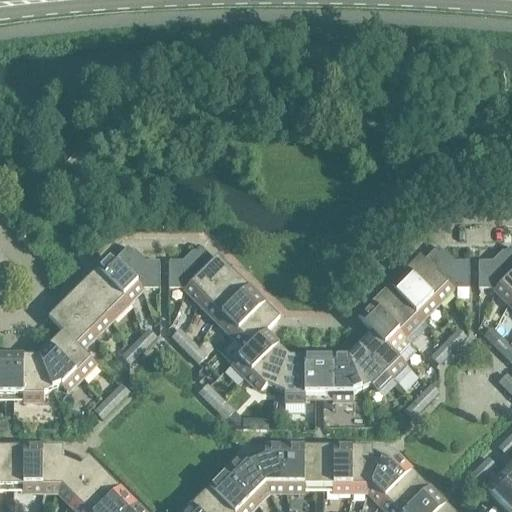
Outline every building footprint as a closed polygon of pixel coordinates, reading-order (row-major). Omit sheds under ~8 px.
[(144,265),(128,249),(113,263),(141,292),(159,292),(159,263),(146,263),(144,265)] [(169,263),(169,291),(186,291),(215,263),(201,249),(184,265),(183,263),(169,263)] [(452,265),(437,249),(422,264),(451,291),(469,291),(469,263),(454,263),(452,265)] [(493,263),(478,263),(478,291),(497,292),(511,276),(511,250),(510,249),(495,265),(493,263)] [(95,275),(98,278),(126,307),(141,292),(113,263),(110,260),(95,275)] [(218,260),(215,263),(186,291),(200,305),(229,277),(232,274),(218,260)] [(437,305),(450,292),(451,291),(422,264),(419,261),(406,274),(437,305)] [(232,274),(229,277),(200,305),(217,322),(248,291),(232,274)] [(389,291),(420,322),(437,305),(406,274),(389,291)] [(80,290),(111,322),(126,307),(98,278),(95,275),(80,290)] [(511,276),(497,292),(511,306),(511,304),(511,276)] [(62,307),(93,339),(111,322),(80,290),(62,307)] [(217,322),(234,339),(266,308),(248,291),(217,322)] [(372,308),(403,339),(420,322),(389,291),(372,308)] [(80,353),(81,352),(93,339),(62,307),(48,322),(62,336),(65,339),(66,338),(80,353)] [(234,339),(247,352),(248,353),(262,338),(263,339),(266,336),(279,322),(266,308),(234,339)] [(390,353),(391,352),(403,339),(372,308),(357,323),(360,325),(372,336),(375,339),(376,338),(390,353)] [(482,339),(491,349),(499,340),(490,331),(482,339)] [(146,333),(137,342),(146,351),(155,342),(146,333)] [(179,350),(188,342),(179,333),(170,341),(179,350)] [(448,341),(457,349),(464,342),(456,333),(448,341)] [(62,336),(49,349),(80,380),(95,366),(81,352),(80,353),(66,338),(65,339),(62,336)] [(233,366),(247,380),(279,349),(266,336),(263,339),(262,338),(248,353),(247,352),(233,366)] [(359,349),(390,380),(404,366),(391,352),(390,353),(376,338),(375,339),(372,336),(359,349)] [(491,349),(500,358),(508,349),(499,340),(491,349)] [(448,341),(440,349),(448,358),(457,349),(448,341)] [(146,351),(137,342),(128,351),(137,360),(146,351)] [(188,342),(179,350),(188,359),(196,350),(188,342)] [(49,349),(38,359),(40,363),(52,393),(61,389),(66,394),(80,380),(49,349)] [(279,349),(247,380),(262,394),(267,389),(275,393),(288,364),(289,359),(279,349)] [(350,364),(362,393),(370,389),(376,394),(390,380),(359,349),(348,359),(350,364)] [(429,360),(438,368),(448,358),(440,349),(429,360)] [(511,362),(511,352),(508,349),(500,358),(508,366),(511,362)] [(197,368),(197,367),(205,359),(196,350),(188,359),(197,368)] [(120,360),(128,369),(137,360),(128,351),(120,360)] [(9,359),(7,359),(0,359),(0,403),(9,403),(13,403),(44,404),(44,396),(52,393),(40,363),(38,359),(9,359)] [(332,359),(321,359),(319,359),(305,359),(289,359),(288,364),(275,393),(284,396),(284,403),(318,404),(322,404),(353,404),(353,397),(362,393),(350,364),(348,359),(332,359)] [(497,386),(506,395),(511,388),(511,384),(505,378),(497,386)] [(111,397),(119,405),(128,396),(120,388),(111,397)] [(206,388),(198,396),(207,406),(215,397),(206,388)] [(421,396),(430,405),(438,397),(429,388),(421,396)] [(412,405),(421,413),(430,405),(421,396),(412,405)] [(102,406),(110,414),(119,405),(111,397),(102,406)] [(215,397),(207,406),(215,414),(224,406),(215,397)] [(402,414),(411,423),(421,413),(412,405),(402,414)] [(93,415),(101,423),(110,414),(102,406),(93,415)] [(224,406),(215,414),(224,423),(233,415),(224,406)] [(511,445),(507,441),(497,451),(505,459),(511,452),(511,445)] [(0,494),(9,494),(13,494),(43,494),(43,454),(43,450),(9,450),(0,449),(0,494)] [(43,450),(43,454),(43,494),(60,494),(72,465),(63,461),(63,450),(43,450)] [(256,465),(268,495),(285,494),(285,450),(265,450),(265,461),(256,465)] [(319,494),(323,494),(352,494),(352,450),(319,450),(285,450),(285,494),(315,494),(319,494)] [(352,450),(352,494),(369,494),(381,465),(373,461),(373,450),(352,450)] [(60,494),(73,507),(104,476),(88,460),(80,469),(72,465),(60,494)] [(381,465),(369,494),(383,508),(414,477),(398,460),(390,468),(381,465)] [(224,476),(255,508),(268,495),(256,465),(248,468),(240,461),(224,476)] [(479,470),(487,477),(495,469),(487,461),(479,470)] [(511,467),(500,479),(503,482),(511,491),(511,467)] [(479,470),(470,478),(478,486),(487,477),(479,470)] [(104,476),(73,507),(77,511),(98,511),(120,491),(104,476)] [(208,492),(228,511),(250,511),(255,508),(224,476),(208,492)] [(414,477),(383,508),(386,511),(411,511),(431,493),(414,477)] [(511,511),(511,491),(503,482),(500,479),(486,494),(503,511),(511,511)] [(98,511),(129,511),(135,507),(120,491),(98,511)] [(193,507),(197,511),(228,511),(208,492),(193,507)] [(431,493),(411,511),(444,511),(447,510),(431,493)]
